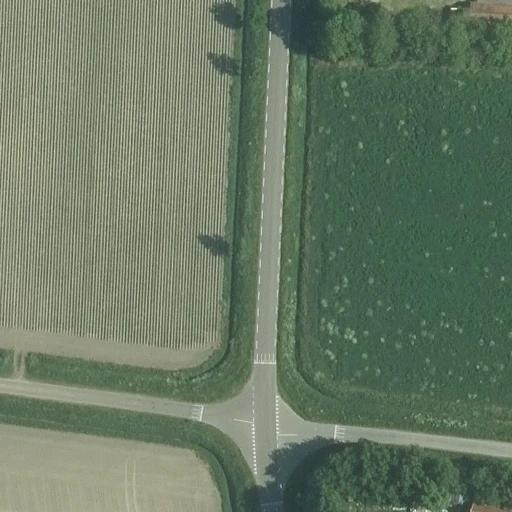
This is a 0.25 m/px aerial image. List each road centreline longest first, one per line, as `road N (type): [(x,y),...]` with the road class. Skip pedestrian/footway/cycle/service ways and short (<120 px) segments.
road 1 (tertiary): [(254,423),(277,0)]
road 2 (unclassified): [(511,455),(254,423)]
road 3 (unclassified): [(254,423),(0,388)]
